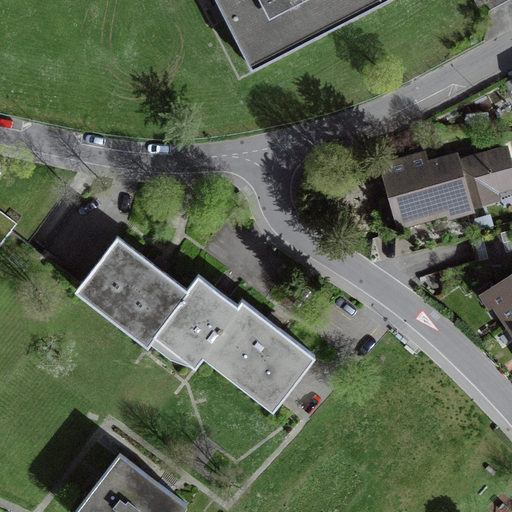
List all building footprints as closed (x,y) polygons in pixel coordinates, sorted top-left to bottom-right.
[(217,0),(252,68),(384,0),(217,0)] [(425,154),(382,167),(398,221),(445,207),(447,214),(495,199),(492,188),(511,182),(511,167),(507,149),(459,163),(457,156),(428,164),(425,154)] [(242,300),(238,306),(219,292),(198,277),(188,290),(152,263),(117,235),(80,283),(150,338),(172,356),(196,363),(206,349),(278,402),(314,353),(276,325),(242,300)] [(511,278),(510,276),(487,292),(511,326),(511,278)] [(179,511),(187,503),(120,452),(75,511),(77,511),(179,511)]
